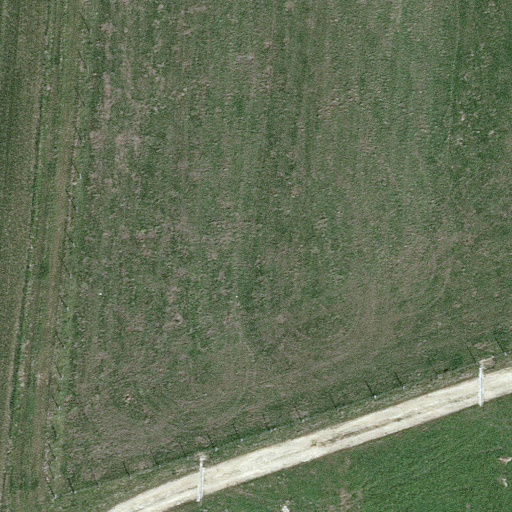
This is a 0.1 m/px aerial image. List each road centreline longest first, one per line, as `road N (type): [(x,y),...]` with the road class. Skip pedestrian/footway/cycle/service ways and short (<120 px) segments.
road 1 (track): [(64,0),(53,272),(31,511)]
road 2 (track): [(138,511),(511,375)]
